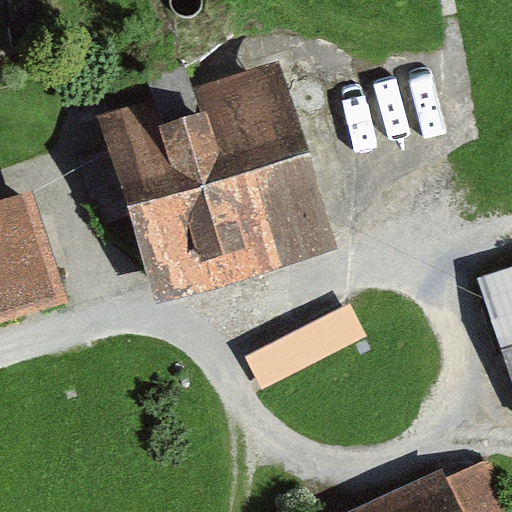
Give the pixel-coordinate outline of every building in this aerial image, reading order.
[(143,305),(322,249),(265,68),(86,123),(143,305)] [(0,318),(59,301),(24,187),(0,193),(0,318)] [(511,265),(473,279),(511,398),(511,265)] [(268,390),(366,333),(348,302),(250,359),(268,390)] [(493,511),(475,465),(353,511),(493,511)]
